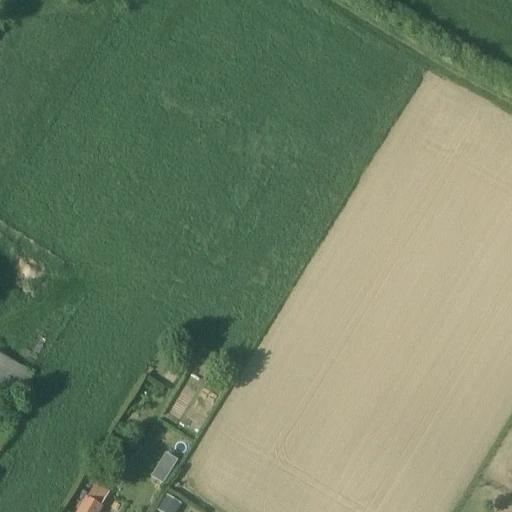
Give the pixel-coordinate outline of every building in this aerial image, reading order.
[(197,345),(190,341),(183,352),(190,356),(197,345)] [(32,373),(0,354),(0,401),(13,408),(32,373)] [(13,419),(0,410),(0,449),(13,430),(8,427),(13,419)] [(163,485),(170,473),(158,466),(151,477),(163,485)] [(97,511),(110,491),(97,484),(79,511),(97,511)] [(167,496),(157,511),(176,511),(181,504),(167,496)]
